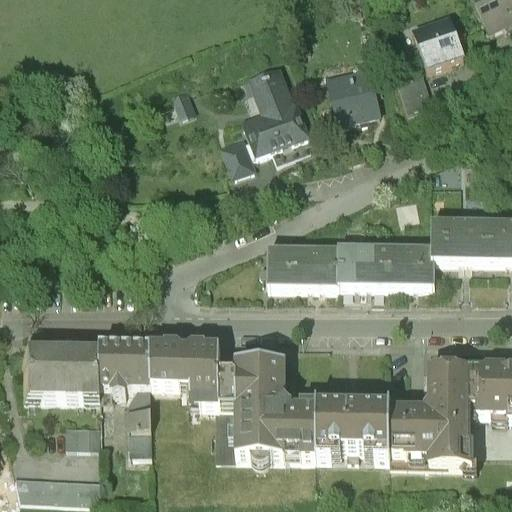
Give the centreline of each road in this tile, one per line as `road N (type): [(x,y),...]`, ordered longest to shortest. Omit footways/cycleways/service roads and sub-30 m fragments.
road 1 (residential): [(163,327),(173,280),(302,227),(511,120)]
road 2 (residential): [(511,329),(163,327)]
road 3 (residential): [(0,333),(163,327)]
